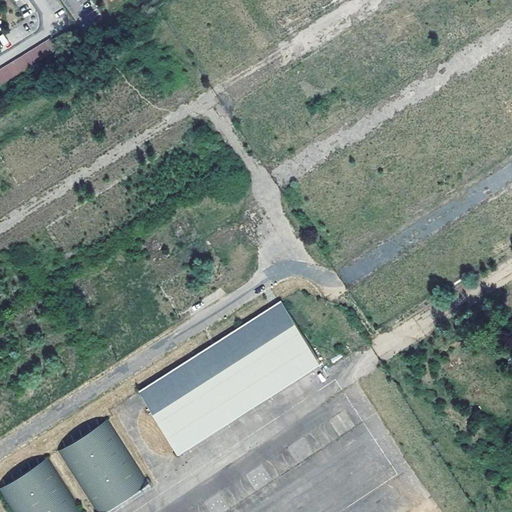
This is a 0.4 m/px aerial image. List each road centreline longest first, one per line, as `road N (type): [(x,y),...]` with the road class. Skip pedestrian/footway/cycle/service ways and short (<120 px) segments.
road 1 (track): [(298,269),(206,103),(0,231)]
road 2 (track): [(257,188),(511,29)]
road 3 (track): [(511,172),(332,279)]
road 4 (track): [(206,103),(371,0)]
